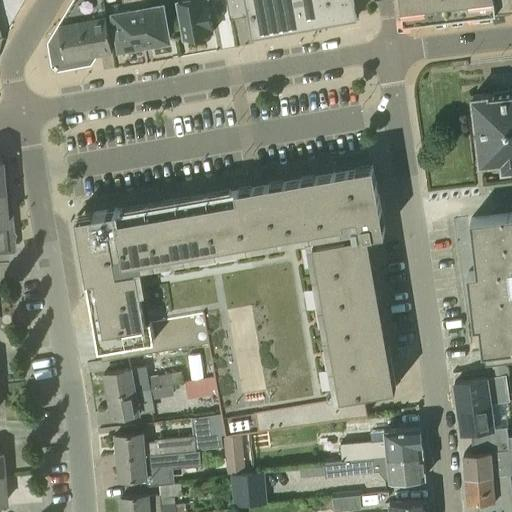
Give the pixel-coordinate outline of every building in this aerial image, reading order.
[(61,69),(85,64),(85,61),(87,61),(91,56),(90,53),(112,49),(103,0),(74,0),(49,41),(53,63),(61,69)] [(134,49),(144,48),(135,0),(120,0),(122,7),(111,9),(112,14),(118,52),(123,51),(125,53),(132,51),(134,49)] [(136,0),(144,43),(153,42),(155,43),(162,42),(164,40),(168,39),(162,1),(161,0),(136,0)] [(213,31),(207,0),(175,0),(182,36),(185,36),(186,36),(187,40),(200,38),(199,34),(212,31),(213,31)] [(228,0),(231,13),(247,11),(251,35),(302,26),(303,28),(305,27),(305,26),(357,16),(354,0),(228,0)] [(400,0),(403,22),(497,11),(496,0),(400,0)] [(511,0),(496,0),(497,11),(511,9),(511,0)] [(511,90),(505,92),(494,93),(494,92),(490,93),(490,92),(473,94),(480,162),(492,161),(493,170),(500,170),(500,171),(511,169),(511,90)] [(118,208),(84,214),(79,215),(77,215),(77,218),(80,232),(97,329),(102,360),(132,355),(213,341),(226,434),(368,413),(364,392),(396,386),(369,233),(385,230),(376,180),(374,164),(241,187),(236,187),(236,188),(118,208)] [(511,212),(472,217),(477,271),(468,272),(474,326),(480,325),(483,352),(484,352),(485,366),(493,365),(508,363),(511,363),(511,212)] [(508,363),(493,365),(495,380),(510,379),(508,363)] [(171,383),(172,383),(184,381),(182,370),(148,376),(146,364),(103,372),(107,394),(171,383)] [(187,398),(216,393),(213,376),(184,381),(187,398)] [(458,407),(492,403),(488,376),(454,381),(458,407)] [(173,394),(172,383),(171,383),(107,394),(111,417),(140,412),(154,409),(152,398),(173,394)] [(473,441),(508,436),(507,426),(495,427),(492,403),(458,407),(461,433),(472,431),(473,441)] [(212,432),(213,441),(223,440),(219,413),(208,415),(210,432),(212,432)] [(367,439),(340,442),(342,459),(422,451),(420,425),(384,428),(385,437),(367,439)] [(115,433),(117,456),(200,449),(209,448),(208,438),(196,439),(195,435),(155,438),(155,441),(145,442),(144,431),(115,433)] [(241,433),(225,435),(227,445),(234,450),(243,449),(241,433)] [(465,478),(494,475),(491,449),(509,447),(508,436),(473,441),(475,451),(463,453),(465,478)] [(327,449),(328,459),(340,458),(338,448),(327,449)] [(118,480),(170,476),(174,475),(173,467),(201,464),(200,449),(117,456),(118,480)] [(422,451),(342,459),(343,473),(379,470),(383,465),(387,464),(389,479),(424,476),(422,451)] [(234,505),(266,502),(263,470),(231,473),(234,505)] [(479,511),(480,511),(511,509),(511,488),(511,474),(494,475),(465,478),(467,502),(478,501),(479,511)] [(185,511),(185,502),(175,503),(175,495),(181,494),(181,482),(158,484),(159,494),(150,495),(150,493),(121,495),(122,511),(185,511)] [(334,511),(362,508),(361,495),(333,497),(333,508),(334,511)] [(333,508),(333,497),(325,497),(326,508),(333,508)] [(388,511),(426,511),(426,497),(388,500),(388,511)]
